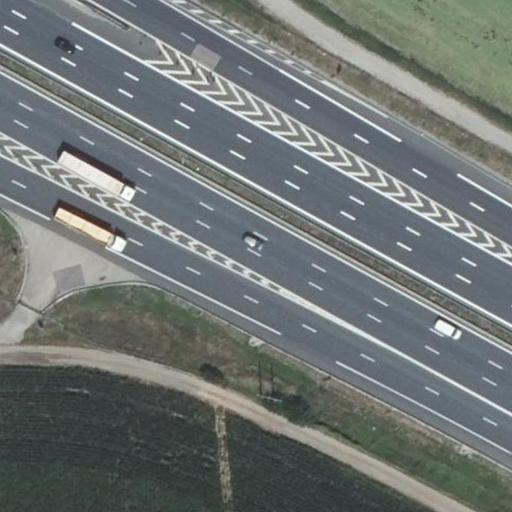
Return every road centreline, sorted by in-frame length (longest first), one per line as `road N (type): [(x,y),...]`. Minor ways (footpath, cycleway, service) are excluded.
road 1 (motorway): [(0,103),(511,392)]
road 2 (motorway): [(511,295),(0,14)]
road 3 (motorway): [(0,176),(380,366),(511,421)]
road 4 (track): [(454,511),(215,393),(140,367),(0,354)]
road 5 (motorway): [(511,227),(125,0)]
road 6 (track): [(277,0),(511,146)]
